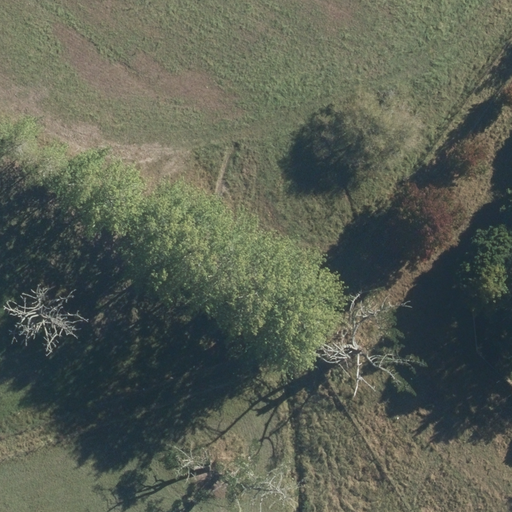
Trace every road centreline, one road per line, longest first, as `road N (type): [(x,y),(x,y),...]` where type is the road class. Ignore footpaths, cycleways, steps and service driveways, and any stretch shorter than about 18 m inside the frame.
road 1 (unknown): [(0,119),(56,123),(511,387)]
road 2 (unknown): [(511,64),(381,316),(277,450),(168,511)]
